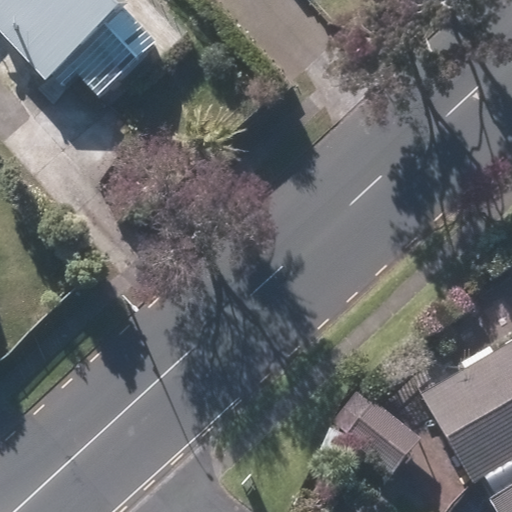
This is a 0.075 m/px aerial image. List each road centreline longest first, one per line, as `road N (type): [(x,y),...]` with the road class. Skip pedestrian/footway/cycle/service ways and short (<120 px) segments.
road 1 (secondary): [(511,57),(102,434)]
road 2 (residential): [(102,434),(204,511)]
